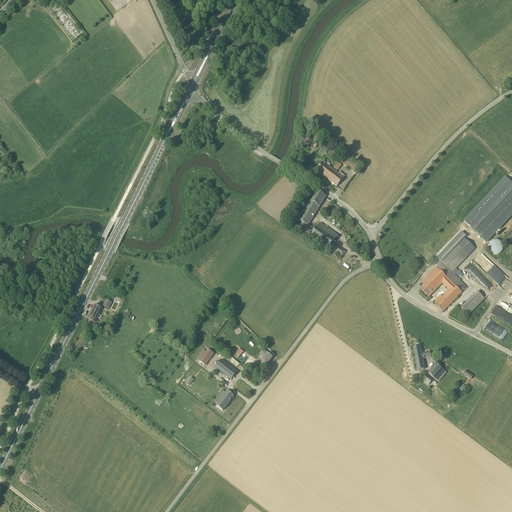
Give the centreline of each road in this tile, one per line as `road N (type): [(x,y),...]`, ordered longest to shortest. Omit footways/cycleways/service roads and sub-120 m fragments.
road 1 (primary): [(0,467),(164,138)]
road 2 (unclassified): [(381,263),(347,278),(166,511)]
road 3 (unclassified): [(370,236),(344,206),(245,143),(193,89)]
road 4 (unclassified): [(370,236),(453,135),(511,92)]
road 5 (unclassified): [(381,263),(395,288),(511,352)]
